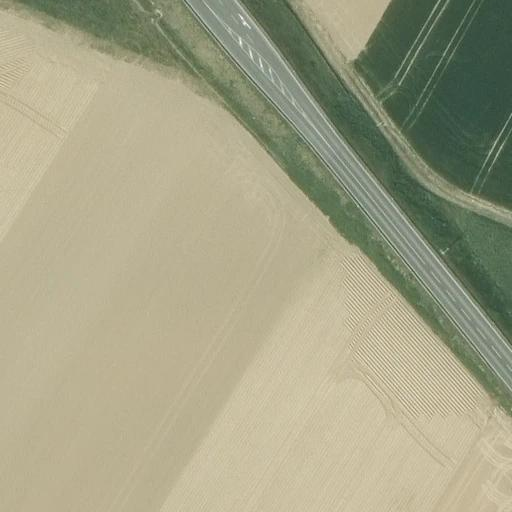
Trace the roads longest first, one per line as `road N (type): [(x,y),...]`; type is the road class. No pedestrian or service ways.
road 1 (trunk): [(511,369),(211,0)]
road 2 (track): [(307,26),(426,192),(511,228)]
